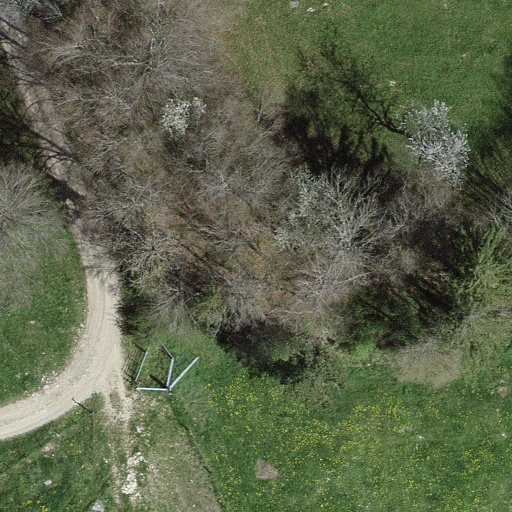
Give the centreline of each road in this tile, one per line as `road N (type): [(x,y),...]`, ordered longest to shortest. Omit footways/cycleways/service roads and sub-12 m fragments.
road 1 (track): [(6,0),(31,49),(84,211),(90,369)]
road 2 (track): [(90,369),(125,511)]
